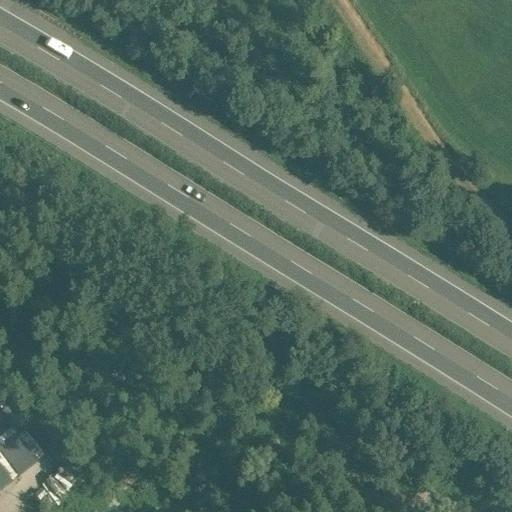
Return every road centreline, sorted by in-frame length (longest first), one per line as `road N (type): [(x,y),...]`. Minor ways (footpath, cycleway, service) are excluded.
road 1 (motorway): [(511,354),(0,19)]
road 2 (motorway): [(0,90),(511,420)]
